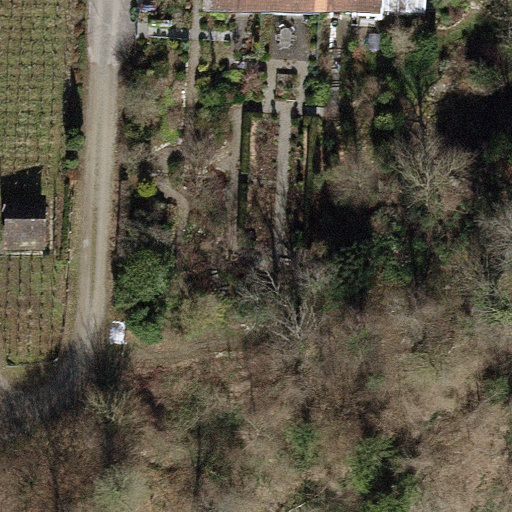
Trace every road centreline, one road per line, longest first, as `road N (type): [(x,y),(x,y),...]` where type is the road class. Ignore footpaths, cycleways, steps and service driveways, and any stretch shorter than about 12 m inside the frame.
road 1 (residential): [(92,296),(109,0)]
road 2 (track): [(92,296),(81,374),(18,426)]
